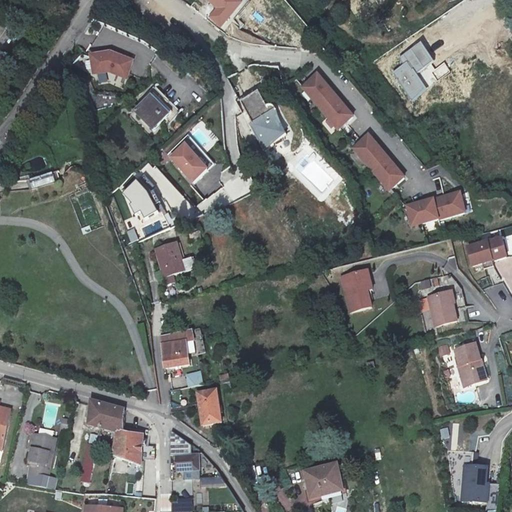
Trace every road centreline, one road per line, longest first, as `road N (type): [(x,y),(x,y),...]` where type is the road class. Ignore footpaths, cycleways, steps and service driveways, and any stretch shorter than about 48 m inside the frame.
road 1 (residential): [(166,0),(215,39),(289,60),(315,58),(414,173)]
road 2 (residential): [(0,368),(145,407),(161,421)]
road 3 (residential): [(0,138),(96,0)]
road 4 (residential): [(148,285),(161,421)]
road 5 (unclassified): [(161,421),(204,446),(250,511)]
